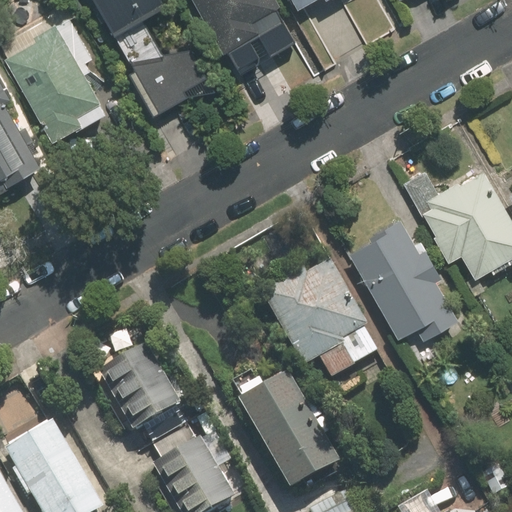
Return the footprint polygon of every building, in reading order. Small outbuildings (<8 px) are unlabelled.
[(161,0),(84,0),(107,39),(165,7),(161,0)] [(225,55),(236,75),(296,41),(273,0),(188,0),(221,57),(225,55)] [(285,0),(293,14),(318,0),(319,0),(322,4),(328,0),(285,0)] [(74,119),(98,106),(56,29),(2,58),(49,144),(78,127),(74,119)] [(179,91),(203,79),(185,45),(125,77),(148,119),(184,100),(179,91)] [(32,144),(19,120),(11,124),(2,107),(10,102),(0,83),(0,180),(33,163),(25,148),(32,144)] [(511,252),(511,225),(477,168),(424,200),(427,206),(415,213),(445,262),(455,256),(469,279),(511,252)] [(342,250),(393,339),(411,329),(418,341),(454,320),(397,219),(342,250)] [(326,381),(378,352),(326,256),(256,295),(298,372),(316,363),(326,381)] [(129,435),(140,428),(153,450),(142,456),(175,511),(217,511),(234,502),(140,348),(93,377),(129,435)] [(256,379),(232,393),(235,400),(229,404),(282,494),(336,461),(284,371),(259,386),(256,379)] [(97,511),(48,424),(0,450),(34,511),(97,511)] [(16,511),(0,482),(0,511),(16,511)] [(346,511),(336,493),(304,511),(346,511)] [(463,511),(461,507),(451,511),(432,511),(422,493),(392,509),(394,511),(463,511)]
